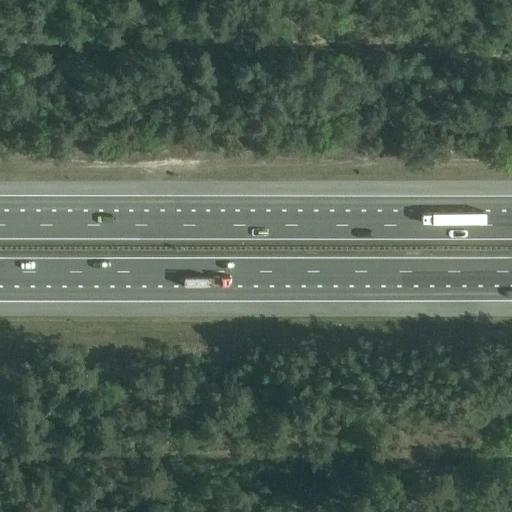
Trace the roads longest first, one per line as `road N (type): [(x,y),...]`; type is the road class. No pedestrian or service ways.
road 1 (motorway): [(511,226),(0,225)]
road 2 (motorway): [(0,272),(511,271)]
